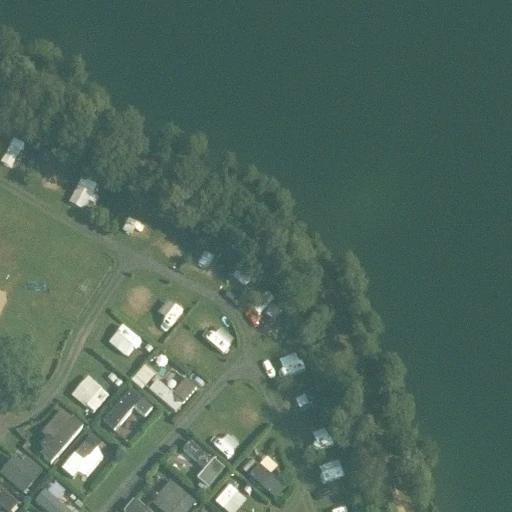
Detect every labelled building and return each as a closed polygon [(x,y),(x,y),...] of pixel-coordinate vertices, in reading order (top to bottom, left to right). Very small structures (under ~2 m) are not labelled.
[(130,213),(119,233),(140,244),(151,225),(130,213)] [(169,231),(161,247),(178,255),(186,239),(169,231)] [(200,272),(218,278),(224,259),(206,253),(200,272)] [(126,325),(112,341),(130,356),(144,340),(126,325)] [(185,330),(170,349),(186,361),(200,342),(185,330)] [(292,345),(272,351),(278,372),(298,366),(292,345)] [(147,365),(134,381),(145,389),(157,374),(147,365)] [(74,394),(95,414),(112,395),(91,376),(74,394)] [(179,414),(200,388),(188,378),(176,393),(160,381),(151,392),(179,414)] [(127,441),(156,410),(134,389),(105,421),(127,441)] [(300,415),(320,409),(316,392),(295,397),(300,415)] [(52,441),(42,454),(56,465),(87,426),(65,409),(44,435),(52,441)] [(67,466),(84,482),(112,450),(95,435),(67,466)] [(194,439),(178,457),(212,487),(228,469),(194,439)] [(2,474),(27,495),(45,474),(21,453),(2,474)] [(262,465),(252,477),(278,500),(289,487),(262,465)] [(174,481),(154,502),(164,511),(191,511),(199,504),(174,481)] [(0,483),(0,511),(4,508),(9,511),(15,511),(23,504),(0,483)] [(54,483),(39,507),(46,511),(78,511),(84,502),(54,483)] [(151,511),(138,499),(126,511),(151,511)]
